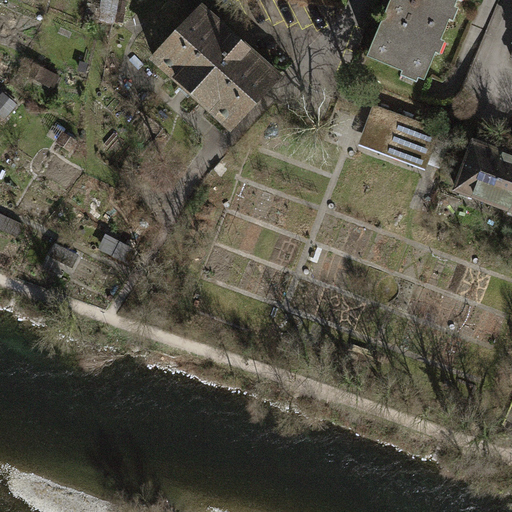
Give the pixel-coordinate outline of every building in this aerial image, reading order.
[(287,68),(210,0),(197,0),(152,51),(235,125),(287,68)] [(458,0),(391,0),(371,49),(428,73),(458,0)] [(446,120),(378,94),(363,134),(431,160),(446,120)] [(511,157),(473,143),(454,194),(511,215),(511,157)] [(128,267),(135,252),(108,239),(101,254),(128,267)]
